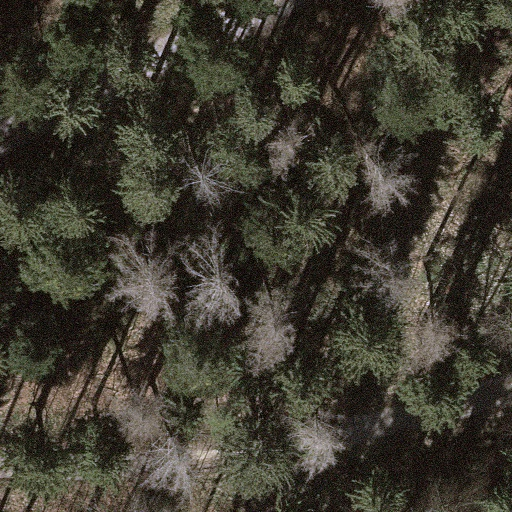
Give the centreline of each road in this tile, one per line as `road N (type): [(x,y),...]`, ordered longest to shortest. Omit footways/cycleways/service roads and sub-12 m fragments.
road 1 (track): [(0,459),(136,459),(255,447),(386,421),(511,383)]
road 2 (track): [(0,121),(258,0)]
